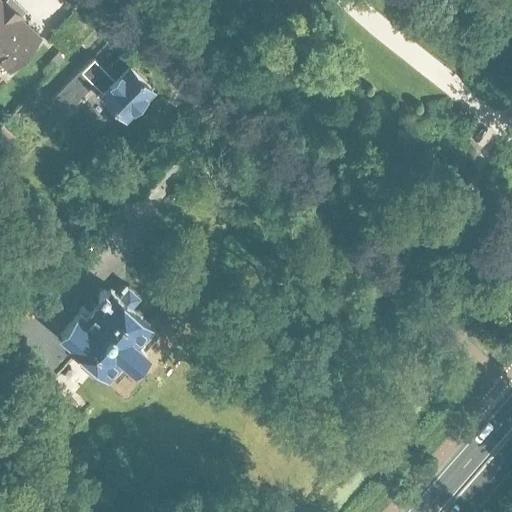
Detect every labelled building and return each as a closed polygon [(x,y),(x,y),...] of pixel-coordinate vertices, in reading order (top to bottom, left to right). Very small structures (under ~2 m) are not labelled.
[(0,62),(9,70),(39,38),(0,1),(0,62)] [(73,48),(92,26),(73,9),(54,29),(73,48)] [(151,85),(119,54),(105,68),(93,56),(51,98),(64,112),(92,83),(123,113),(151,85)] [(14,134),(3,125),(0,128),(0,136),(6,143),(14,134)] [(150,322),(131,305),(141,294),(128,283),(119,295),(109,286),(100,296),(94,291),(79,308),(78,308),(60,329),(83,349),(79,353),(84,357),(78,363),(92,375),(97,369),(96,369),(100,365),(106,370),(116,378),(130,361),(133,363),(147,347),(143,345),(157,330),(149,322),(150,322)]
